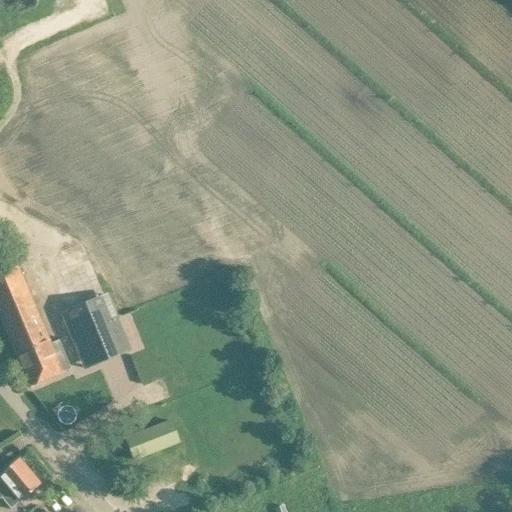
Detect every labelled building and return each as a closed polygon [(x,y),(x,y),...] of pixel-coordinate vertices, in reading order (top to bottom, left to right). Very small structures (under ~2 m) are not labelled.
[(0,0),(0,6),(8,19),(23,9),(22,7),(33,0),(0,0)] [(0,131),(0,180),(10,209),(57,192),(32,120),(0,131)] [(188,147),(143,166),(153,188),(168,181),(197,169),(188,147)] [(132,170),(77,193),(86,216),(114,204),(132,196),(142,192),(132,170)] [(16,267),(2,273),(0,273),(0,318),(29,387),(70,369),(58,341),(49,345),(16,267)] [(112,306),(67,324),(85,369),(131,350),(112,306)] [(178,444),(169,421),(123,438),(131,461),(178,444)] [(0,474),(0,497),(1,497),(10,508),(18,502),(19,502),(40,485),(18,459),(0,474)]
